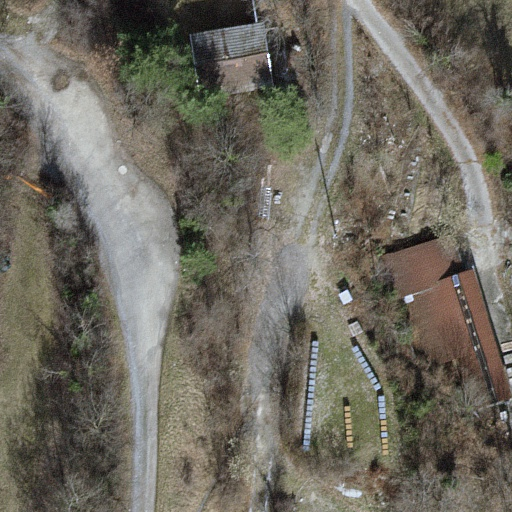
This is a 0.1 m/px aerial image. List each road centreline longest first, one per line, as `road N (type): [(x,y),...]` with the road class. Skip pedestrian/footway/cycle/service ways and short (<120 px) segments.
road 1 (track): [(256,511),(280,319),(341,103),(343,0)]
road 2 (track): [(140,511),(141,360),(131,264),(69,134),(0,43)]
road 3 (track): [(355,0),(449,122),(470,165),(496,301)]
